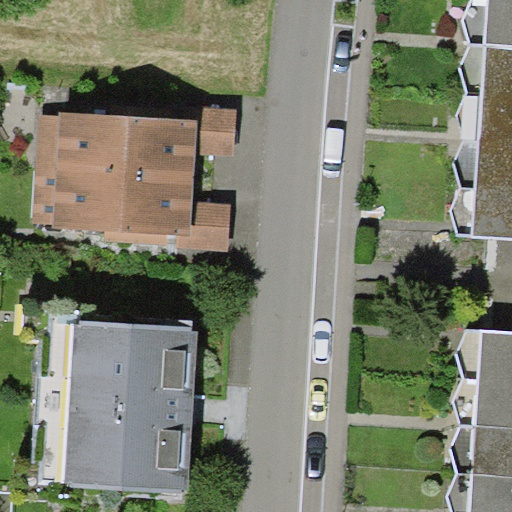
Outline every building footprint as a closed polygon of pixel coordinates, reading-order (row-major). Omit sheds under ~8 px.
[(511,45),(511,0),(477,0),(469,19),(477,43),(511,45)] [(511,93),(511,45),(477,43),(466,67),(474,91),(511,93)] [(511,142),(511,93),(474,91),(462,115),(471,140),(511,142)] [(197,176),(200,125),(154,122),(149,112),(130,110),(124,120),(66,117),(63,169),(197,176)] [(511,190),(511,142),(471,140),(459,163),(468,188),(511,190)] [(149,229),(194,231),(197,176),(63,169),(60,224),(117,227),(123,238),(142,240),(149,229)] [(511,238),(511,190),(468,188),(456,211),(465,236),(511,238)] [(190,487),(199,328),(79,322),(70,480),(190,487)] [(511,379),(511,330),(473,328),(461,353),(469,377),(511,379)] [(511,427),(511,379),(469,377),(458,401),(466,425),(511,427)] [(511,474),(511,427),(466,425),(455,448),(463,471),(511,474)] [(511,511),(511,474),(463,471),(452,494),(458,511),(511,511)]
